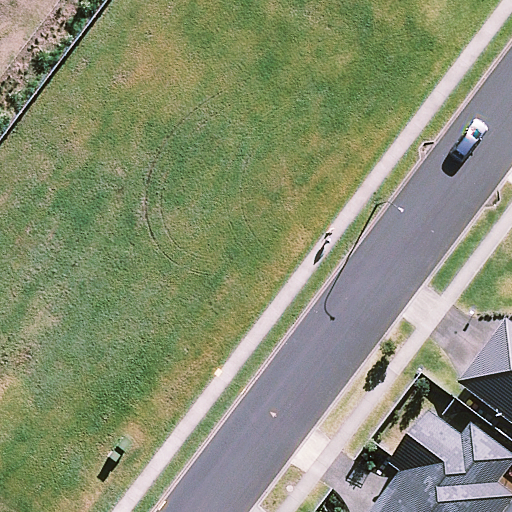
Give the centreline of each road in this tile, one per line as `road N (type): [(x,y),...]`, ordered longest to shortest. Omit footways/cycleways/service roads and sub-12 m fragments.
road 1 (residential): [(201,511),(511,105)]
road 2 (unknown): [(511,91),(388,0)]
